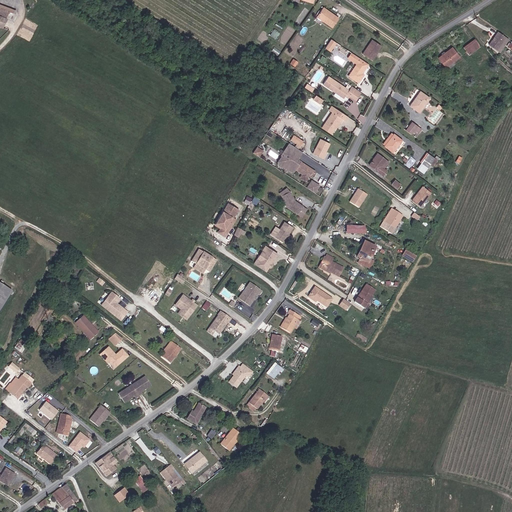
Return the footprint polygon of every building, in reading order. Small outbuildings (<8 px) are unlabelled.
[(0,5),(0,7),(10,11),(9,12),(15,14),(16,11),(0,5)] [(0,18),(1,16),(6,18),(9,12),(10,11),(0,7),(0,18)] [(316,16),(332,28),(339,19),(323,7),(316,16)] [(508,39),(497,32),(488,45),(496,51),(498,48),(501,50),(508,39)] [(331,38),(324,47),(330,51),(337,42),(331,38)] [(372,61),(376,55),(375,54),(380,46),(372,40),(362,54),(372,61)] [(475,40),(464,48),(468,55),(480,46),(475,40)] [(438,58),(445,67),(459,57),(452,47),(438,58)] [(363,75),(361,74),(368,64),(351,53),(348,58),(357,64),(348,76),(358,83),(363,75)] [(323,85),(327,87),(332,79),(328,77),(323,85)] [(343,98),(345,96),(347,93),(350,95),(350,96),(356,100),(361,92),(351,86),(348,90),(332,79),(327,87),(343,98)] [(311,92),(314,88),(307,82),(304,86),(311,92)] [(409,106),(419,113),(430,98),(420,91),(409,106)] [(321,104),(323,100),(316,95),(313,99),(321,104)] [(339,122),(340,123),(343,119),(345,120),(348,116),(332,106),(329,110),(332,112),(322,128),(331,134),(335,127),(339,122)] [(406,130),(411,134),(413,132),(417,135),(421,129),(412,122),(406,130)] [(383,144),(385,146),(393,135),(391,133),(383,144)] [(394,134),(393,135),(385,146),(384,146),(392,152),(402,140),(394,134)] [(290,139),(299,146),(302,141),(293,135),(290,139)] [(313,153),(322,158),(330,144),(320,139),(313,153)] [(309,175),(313,170),(297,159),(292,156),(297,148),(289,143),(280,157),(281,158),(284,160),(285,164),(289,167),(288,170),(291,171),(293,171),(294,169),(308,178),(309,175)] [(302,152),(297,148),(292,156),(297,159),(302,152)] [(428,169),(435,159),(426,152),(419,163),(428,169)] [(369,165),(370,166),(379,154),(378,154),(369,165)] [(377,172),(383,176),(387,170),(384,168),(388,162),(379,154),(370,166),(377,172)] [(284,160),(281,158),(277,163),(278,168),(285,172),(288,169),(289,167),(285,164),(284,160)] [(397,189),(397,188),(400,185),(400,184),(395,180),(391,184),(397,189)] [(309,189),(310,190),(314,184),(319,188),(315,194),(317,195),(322,187),(313,182),(309,189)] [(310,190),(315,194),(319,188),(314,184),(310,190)] [(412,200),(420,207),(431,193),(423,186),(412,200)] [(282,195),(288,207),(298,214),(303,206),(295,201),(290,191),(286,187),(280,194),(282,195)] [(349,202),(358,208),(367,195),(358,189),(349,202)] [(222,228),(219,234),(225,237),(236,219),(234,218),(239,209),(231,205),(227,213),(223,211),(215,224),(222,228)] [(303,206),(298,214),(302,216),(307,208),(303,206)] [(391,208),(383,221),(380,227),(391,234),(403,216),(391,208)] [(275,237),(284,242),(293,227),(285,222),(275,237)] [(222,228),(215,224),(214,225),(220,229),(218,233),(219,234),(222,228)] [(364,233),(364,225),(345,224),(345,233),(364,233)] [(355,259),(357,260),(358,258),(355,257),(364,241),(362,240),(353,258),(355,259)] [(375,247),(364,241),(355,257),(358,258),(357,260),(360,262),(361,260),(367,263),(369,260),(375,247)] [(255,263),(257,265),(261,259),(262,260),(266,254),(265,253),(269,247),(267,246),(255,263)] [(261,259),(257,265),(266,271),(278,254),(269,247),(265,253),(266,254),(262,260),(261,259)] [(214,258),(200,249),(192,261),(196,264),(206,270),(214,258)] [(321,268),(330,272),(338,277),(343,268),(331,262),(333,258),(327,255),(325,258),(324,259),(325,260),(321,268)] [(329,273),(330,272),(321,268),(325,260),(324,259),(325,258),(324,257),(318,268),(329,273)] [(214,258),(206,270),(210,272),(218,260),(214,258)] [(361,260),(360,262),(357,260),(355,259),(354,261),(367,267),(370,261),(369,260),(367,263),(361,260)] [(196,264),(194,268),(204,274),(206,270),(196,264)] [(178,274),(175,279),(181,283),(184,279),(178,274)] [(263,291),(250,282),(239,298),(250,305),(259,293),(260,294),(263,291)] [(0,283),(0,308),(11,291),(0,283)] [(364,309),(366,305),(366,304),(372,296),(375,290),(366,284),(354,302),(364,309)] [(307,297),(315,302),(316,300),(326,307),(332,299),(314,287),(307,297)] [(111,293),(103,303),(111,309),(109,312),(120,321),(127,312),(116,304),(119,299),(111,293)] [(183,296),(176,305),(182,310),(190,316),(197,306),(183,296)] [(345,310),(350,304),(343,299),(339,306),(345,310)] [(202,306),(206,309),(210,304),(207,301),(202,306)] [(103,303),(101,306),(109,312),(111,309),(103,303)] [(190,316),(182,310),(179,314),(187,320),(190,316)] [(287,318),(281,328),(289,333),(293,327),(298,319),(300,316),(290,310),(287,314),(289,315),(287,318)] [(231,319),(221,311),(218,316),(219,316),(210,328),(219,335),(228,323),(231,319)] [(75,322),(90,340),(98,333),(83,315),(75,322)] [(298,319),(293,327),(297,329),(301,321),(298,319)] [(115,345),(122,338),(115,331),(108,338),(115,345)] [(268,349),(278,351),(281,336),(272,334),(268,349)] [(165,353),(173,343),(171,341),(163,351),(165,353)] [(23,345),(18,342),(14,348),(19,351),(23,345)] [(181,348),(173,343),(165,353),(162,357),(169,363),(181,348)] [(99,355),(105,361),(106,360),(108,362),(111,365),(115,365),(120,361),(121,362),(128,356),(121,349),(115,355),(108,347),(99,355)] [(12,361),(8,365),(15,372),(19,368),(12,361)] [(113,369),(121,362),(120,361),(115,365),(111,365),(113,369)] [(275,379),(282,367),(273,362),(266,373),(275,379)] [(238,366),(236,369),(237,370),(233,375),(228,382),(235,388),(245,375),(248,377),(253,371),(242,364),(240,367),(238,366)] [(29,382),(26,379),(22,375),(8,392),(17,399),(27,387),(28,387),(31,383),(29,382)] [(144,376),(131,385),(138,396),(142,393),(141,392),(150,385),(144,376)] [(138,396),(131,385),(118,394),(124,403),(134,397),(135,398),(138,396)] [(262,402),(267,396),(259,389),(246,406),(252,411),(254,408),(256,409),(262,402)] [(47,393),(34,404),(38,409),(51,398),(47,393)] [(198,403),(194,409),(196,410),(194,413),(193,412),(191,411),(186,419),(195,424),(205,407),(198,403)] [(102,421),(109,412),(101,405),(89,420),(98,427),(102,421)] [(111,413),(109,412),(102,421),(104,422),(111,413)] [(69,428),(68,428),(71,416),(61,414),(56,433),(68,436),(69,428)] [(220,444),(228,451),(241,435),(233,428),(220,444)] [(76,452),(81,446),(83,448),(90,439),(79,430),(67,446),(76,452)] [(206,437),(211,440),(216,434),(211,431),(206,437)] [(36,453),(51,464),(57,456),(43,445),(36,453)] [(109,452),(95,463),(106,477),(115,469),(109,460),(113,457),(109,452)] [(184,464),(191,473),(206,461),(199,453),(184,464)] [(172,488),(180,481),(169,466),(160,472),(172,488)] [(0,477),(0,480),(7,486),(14,474),(6,469),(0,477)] [(139,477),(133,482),(138,487),(144,483),(139,477)] [(144,483),(138,487),(142,492),(148,487),(144,483)] [(65,485),(52,495),(63,510),(74,501),(76,504),(79,503),(65,485)] [(113,494),(118,502),(129,495),(124,486),(113,494)] [(45,499),(38,505),(40,508),(48,503),(45,499)]
